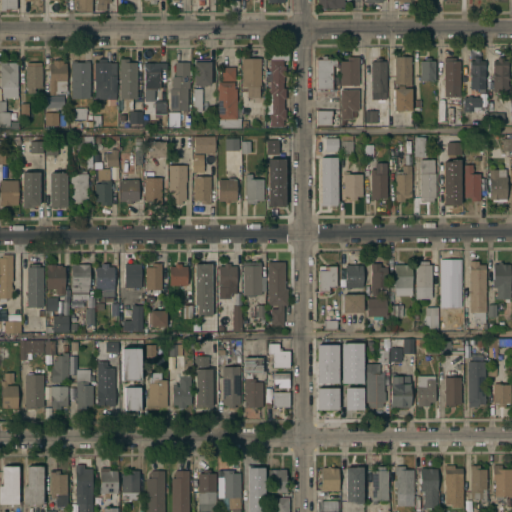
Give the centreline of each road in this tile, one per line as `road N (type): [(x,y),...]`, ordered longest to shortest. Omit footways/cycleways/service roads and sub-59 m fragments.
road 1 (residential): [(299,0),(304,511)]
road 2 (residential): [(0,237),(511,234)]
road 3 (residential): [(0,31),(511,31)]
road 4 (residential): [(0,438),(511,438)]
